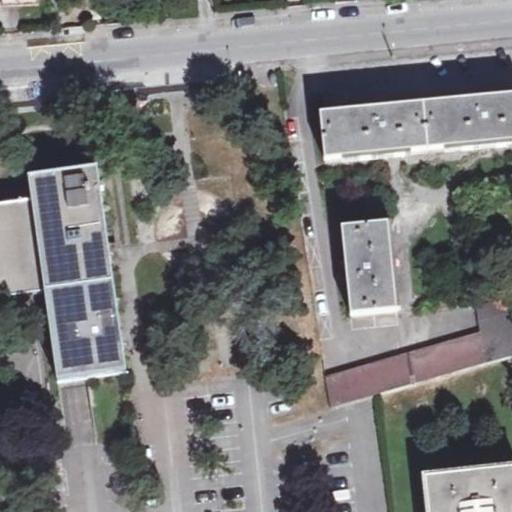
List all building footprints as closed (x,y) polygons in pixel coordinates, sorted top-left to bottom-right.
[(511,98),(321,116),(325,160),(511,143),(511,98)] [(103,103),(106,124),(138,120),(135,100),(103,103)] [(106,124),(103,103),(95,104),(104,124),(106,124)] [(97,170),(29,179),(32,204),(0,207),(0,298),(45,293),(58,383),(75,381),(91,378),(127,373),(97,170)] [(390,226),(344,231),(352,317),(398,313),(390,226)] [(511,358),(511,312),(509,299),(503,301),(501,291),(475,298),(481,333),(326,378),(331,408),(380,394),(486,363),(511,358)] [(511,511),(511,470),(427,479),(430,511),(511,511)]
